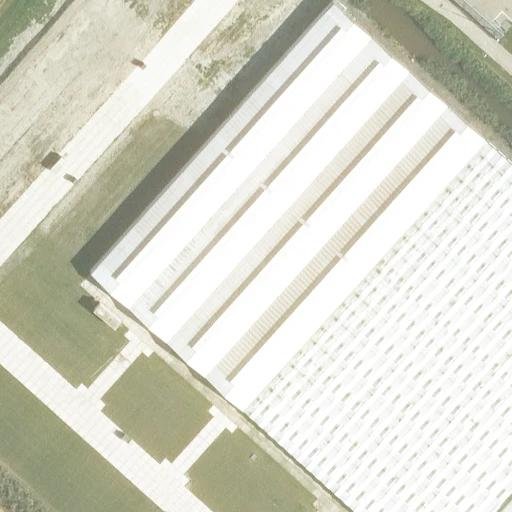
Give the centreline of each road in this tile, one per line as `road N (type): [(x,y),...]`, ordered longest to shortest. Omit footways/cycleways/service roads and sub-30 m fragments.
road 1 (unknown): [(0,237),(99,116),(212,0)]
road 2 (unknown): [(177,511),(70,426),(0,349)]
